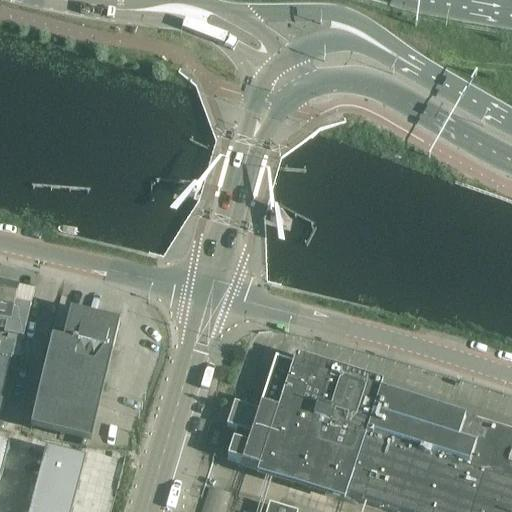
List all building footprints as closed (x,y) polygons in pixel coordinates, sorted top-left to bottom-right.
[(19,289),(0,284),(0,321),(7,323),(4,335),(23,339),(31,305),(16,302),(19,289)] [(119,322),(70,311),(63,341),(52,339),(30,431),(91,445),(119,322)] [(9,341),(0,339),(0,355),(6,356),(9,341)] [(0,355),(0,403),(10,357),(6,356),(0,355)] [(511,511),(511,434),(379,392),(382,386),(330,369),(328,376),(293,365),(276,360),(260,412),(235,404),(227,428),(230,429),(252,436),(244,463),(243,466),(387,511),(511,511)] [(220,434),(215,432),(211,444),(216,446),(220,434)] [(0,483),(3,474),(9,448),(0,445),(0,483)] [(72,511),(86,461),(45,450),(28,511),(72,511)] [(226,511),(232,495),(210,489),(202,511),(226,511)] [(235,502),(234,503),(233,504),(233,505),(233,507),(234,509),(235,511),(237,511),(238,511),(240,511),(241,511),(243,510),(244,508),(244,506),(244,504),(243,503),(241,501),(240,501),(238,501),(236,501),(235,502)]
